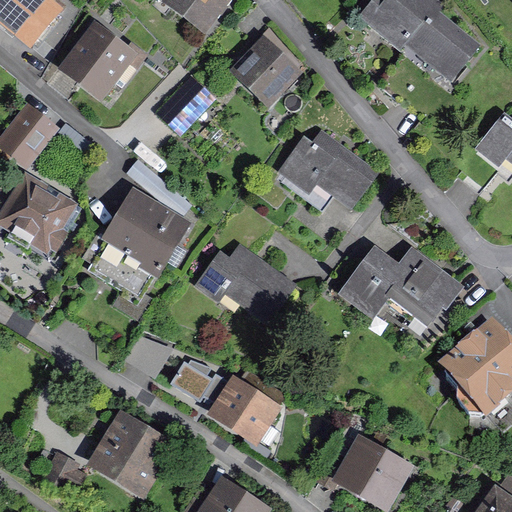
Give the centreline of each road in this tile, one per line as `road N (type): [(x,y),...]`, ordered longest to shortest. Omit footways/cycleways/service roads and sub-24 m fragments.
road 1 (residential): [(304,511),(0,312)]
road 2 (residential): [(269,0),(481,251),(511,255)]
